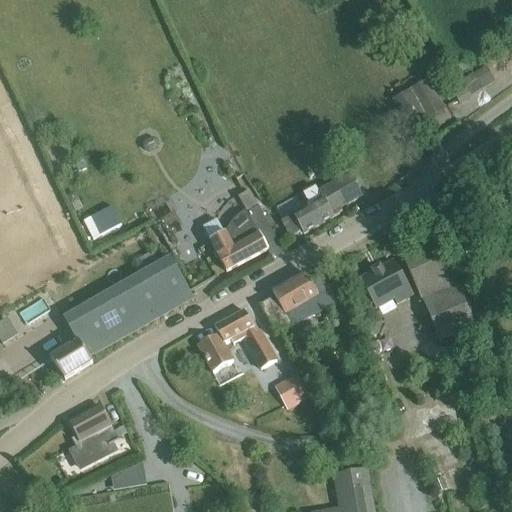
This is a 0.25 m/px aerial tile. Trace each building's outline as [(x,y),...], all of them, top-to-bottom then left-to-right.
[(392,103),(409,131),(444,110),(427,82),(392,103)] [(145,137),(150,148),(163,144),(159,133),(145,137)] [(303,196),(309,208),(282,222),(291,238),(303,231),(304,234),(342,213),(340,210),(361,198),(350,178),(318,195),(315,190),(303,196)] [(216,222),(203,230),(210,244),(226,274),(267,251),(279,244),(271,230),(270,230),(261,212),(249,193),(238,199),(246,213),(237,219),(234,222),(231,225),(229,228),(227,232),(225,236),(224,236),(216,222)] [(441,246),(403,261),(417,293),(418,293),(440,344),(475,329),(441,246)] [(170,260),(160,266),(153,253),(135,264),(142,276),(63,321),(76,345),(51,360),(65,383),(92,365),(88,359),(193,299),(170,260)] [(413,297),(394,264),(380,271),(379,270),(372,274),(373,275),(359,283),(375,311),(393,301),(396,306),(413,297)] [(275,301),(260,310),(276,338),(314,316),(315,314),(309,304),(318,298),(325,311),(346,300),(331,271),(309,282),(306,277),(273,297),(275,301)] [(51,291),(0,318),(0,336),(18,370),(53,352),(55,355),(66,349),(58,334),(61,333),(52,316),(62,310),(51,291)] [(245,314),(231,321),(215,330),(219,337),(198,348),(213,376),(233,365),(224,347),(232,343),(233,346),(243,341),(260,372),(276,363),(261,336),(258,337),(245,314)] [(279,384),(291,408),(315,396),(302,372),(279,384)] [(99,407),(68,423),(79,443),(74,446),(73,443),(72,444),(75,449),(72,451),(78,463),(102,450),(106,456),(119,449),(121,451),(122,450),(99,407)] [(143,465),(111,480),(113,494),(147,489),(143,465)] [(373,511),(368,473),(338,477),(342,511),(334,511),(373,511)]
